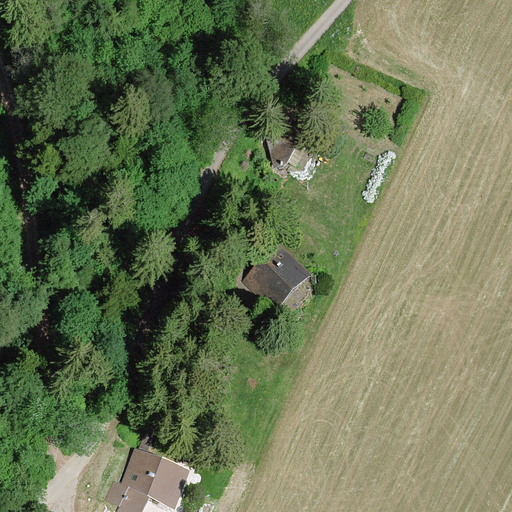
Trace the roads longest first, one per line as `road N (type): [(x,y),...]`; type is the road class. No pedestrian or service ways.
road 1 (unclassified): [(350,0),(236,128),(210,173),(104,429),(56,511)]
road 2 (track): [(0,58),(29,167),(50,511)]
